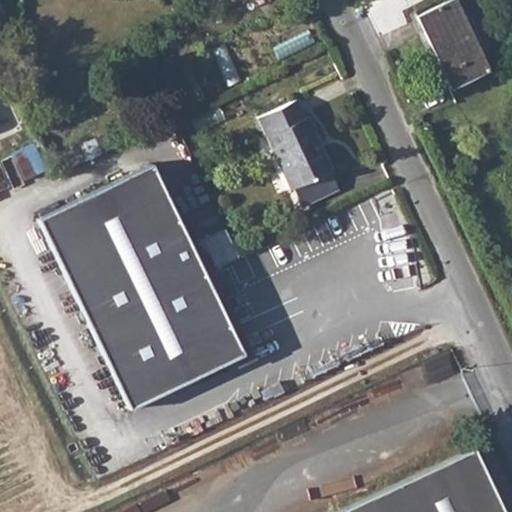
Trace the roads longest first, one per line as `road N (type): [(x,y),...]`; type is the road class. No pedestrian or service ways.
road 1 (track): [(476,317),(62,511)]
road 2 (unclassified): [(511,392),(331,0)]
road 3 (track): [(0,351),(73,506)]
